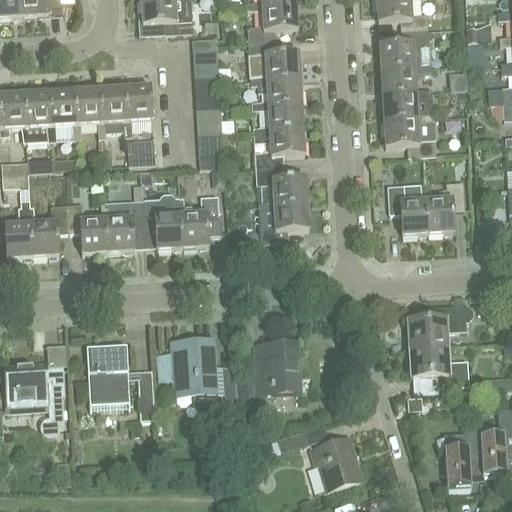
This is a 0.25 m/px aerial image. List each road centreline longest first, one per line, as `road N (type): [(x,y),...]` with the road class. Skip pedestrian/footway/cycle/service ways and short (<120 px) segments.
road 1 (residential): [(0,311),(352,289)]
road 2 (residential): [(352,289),(337,0)]
road 3 (residential): [(417,511),(352,289)]
road 4 (residential): [(352,289),(511,279)]
road 5 (residential): [(0,57),(86,49),(100,38),(107,0)]
